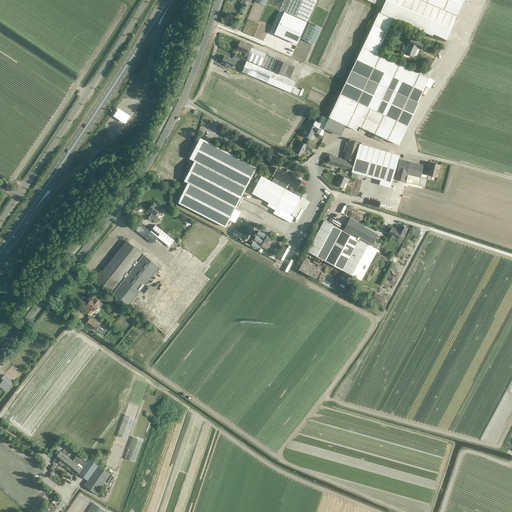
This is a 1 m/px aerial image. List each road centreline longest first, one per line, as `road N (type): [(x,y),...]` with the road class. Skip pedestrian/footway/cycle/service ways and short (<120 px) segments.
road 1 (track): [(373,511),(276,470),(76,332),(58,340),(0,416)]
road 2 (track): [(511,453),(324,397),(372,320),(223,240)]
road 3 (tertiary): [(0,351),(143,173),(219,0)]
road 4 (primary): [(167,0),(19,225)]
road 5 (unclassified): [(0,221),(145,0)]
road 6 (track): [(24,186),(13,179),(127,5),(119,0)]
road 7 (track): [(511,256),(389,216)]
